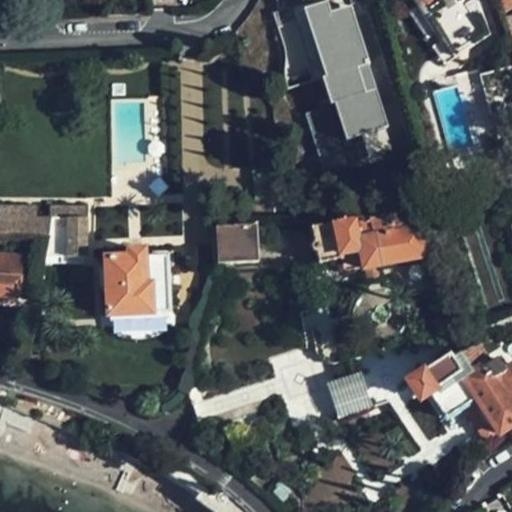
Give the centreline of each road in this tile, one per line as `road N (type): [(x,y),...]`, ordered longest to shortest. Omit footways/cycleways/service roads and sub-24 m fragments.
road 1 (residential): [(251,511),(156,440),(57,393),(0,378)]
road 2 (residential): [(234,0),(209,25),(151,38),(0,44)]
